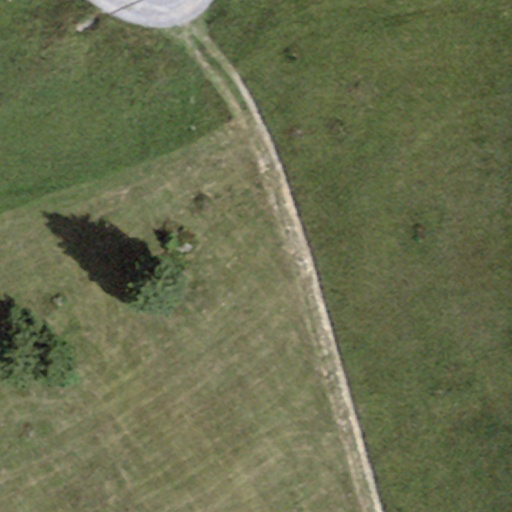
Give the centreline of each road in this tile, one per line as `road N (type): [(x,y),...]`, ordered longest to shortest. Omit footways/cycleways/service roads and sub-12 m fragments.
road 1 (track): [(172,9),(254,120),(304,242),(374,511)]
road 2 (track): [(254,120),(96,183),(0,190)]
